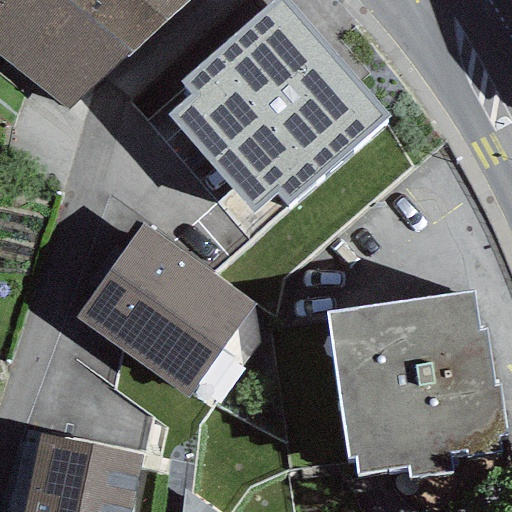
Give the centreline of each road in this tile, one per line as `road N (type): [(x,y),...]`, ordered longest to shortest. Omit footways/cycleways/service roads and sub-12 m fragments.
road 1 (residential): [(0,470),(120,95),(218,0)]
road 2 (secondary): [(511,143),(426,0)]
